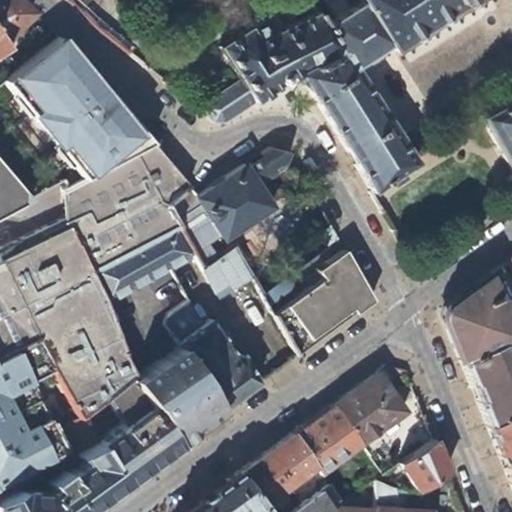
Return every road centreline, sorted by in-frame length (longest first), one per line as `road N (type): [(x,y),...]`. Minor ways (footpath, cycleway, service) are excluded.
road 1 (residential): [(42,0),(173,129),(198,139),(279,117),(307,132),(404,319)]
road 2 (residential): [(404,319),(146,511)]
road 3 (residential): [(404,319),(483,511)]
road 4 (residential): [(511,239),(404,319)]
